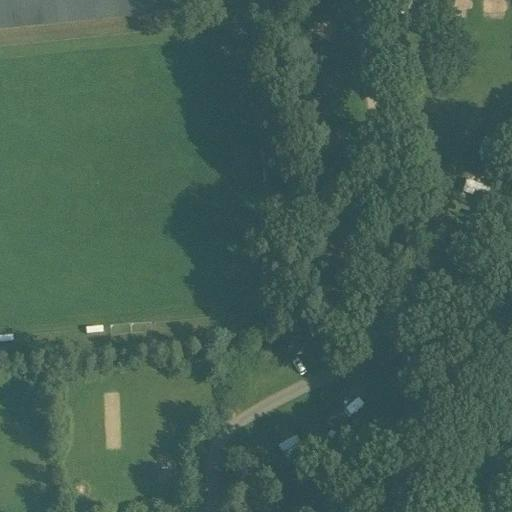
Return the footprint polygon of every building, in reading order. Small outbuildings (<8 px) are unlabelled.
[(0,0),(0,30),(151,16),(148,0),(0,0)] [(437,0),(440,15),(456,12),(454,0),(437,0)] [(511,17),(511,0),(485,0),(486,19),(511,17)] [(319,48),(313,54),(313,57),(320,60),(324,57),(324,51),(319,48)] [(502,128),(501,134),(504,138),(511,136),(511,135),(511,131),(508,127),(502,128)] [(284,466),(304,457),(292,430),(272,439),(284,466)]
